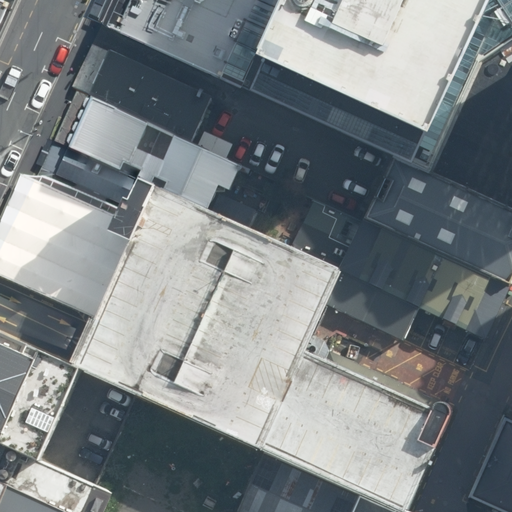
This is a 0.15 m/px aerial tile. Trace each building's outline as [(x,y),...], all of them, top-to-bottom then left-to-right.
[(0,0),(0,25),(10,0),(0,0)] [(95,0),(87,17),(99,22),(239,85),(396,156),(432,172),(482,58),(511,40),(511,17),(500,0),(95,0)] [(511,0),(500,0),(511,17),(511,0)] [(511,46),(479,65),(432,172),(511,209),(511,46)] [(107,59),(92,92),(195,138),(214,98),(110,51),(107,59)] [(222,209),(243,160),(195,138),(92,92),(66,163),(129,190),(115,223),(138,231),(161,182),(222,209)] [(511,209),(432,172),(396,156),(367,220),(476,269),(511,284),(511,209)] [(129,190),(66,163),(52,197),(115,223),(129,190)] [(77,358),(90,364),(267,456),(307,354),(326,319),(347,264),(222,209),(161,182),(138,231),(115,223),(52,197),(18,185),(0,228),(0,289),(91,330),(77,358)] [(478,349),(511,291),(511,284),(476,269),(367,220),(347,264),(326,319),(399,354),(414,325),(478,349)] [(77,358),(0,324),(0,452),(43,472),(90,364),(77,358)] [(410,511),(454,417),(307,354),(267,456),(400,511),(410,511)] [(511,511),(511,421),(502,419),(468,496),(503,511),(511,511)] [(356,511),(362,498),(267,456),(243,511),(356,511)] [(75,511),(0,479),(0,511),(75,511)] [(399,511),(362,498),(356,511),(399,511)]
